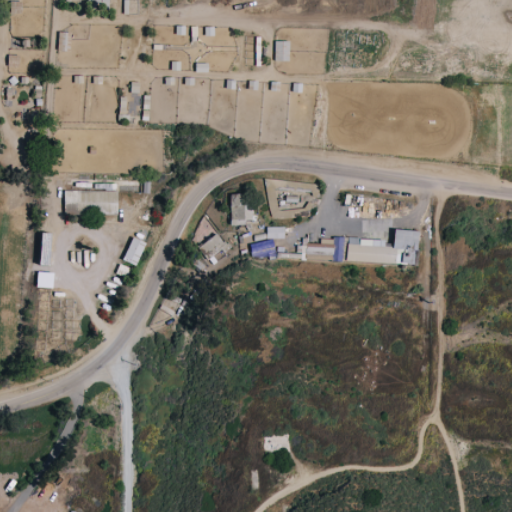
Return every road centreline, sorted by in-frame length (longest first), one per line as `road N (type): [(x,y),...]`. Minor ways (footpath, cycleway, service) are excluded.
road 1 (tertiary): [(0,411),(92,375),(125,343),(192,201),(210,179),(240,166),(280,162),(511,195)]
road 2 (track): [(442,188),(440,368),(431,417)]
road 3 (residential): [(127,511),(125,384),(108,360)]
